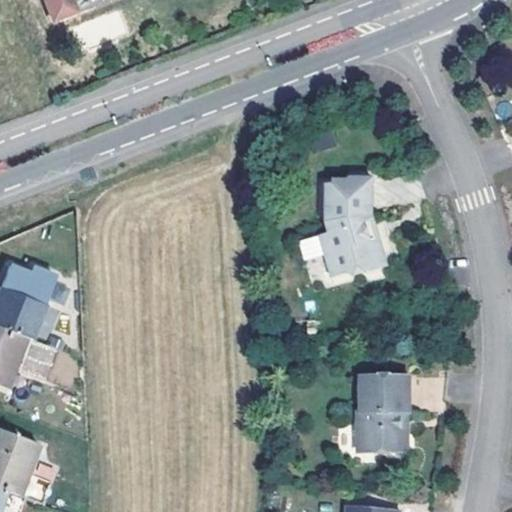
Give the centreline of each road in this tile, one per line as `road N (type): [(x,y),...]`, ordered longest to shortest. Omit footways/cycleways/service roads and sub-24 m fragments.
road 1 (residential): [(0,184),(411,30)]
road 2 (residential): [(397,0),(0,149)]
road 3 (residential): [(411,30),(475,198),(496,332)]
road 4 (residential): [(496,332),(492,432),(476,511)]
